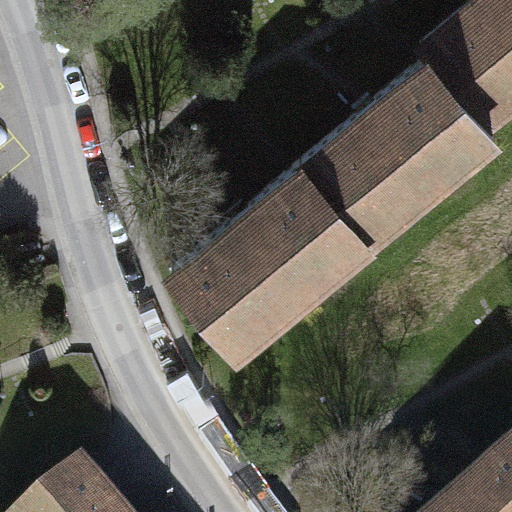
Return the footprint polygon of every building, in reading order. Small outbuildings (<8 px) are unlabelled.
[(430,48),(485,116),(511,94),(511,0),(464,0),(420,36),(430,48)] [(304,150),(367,227),(493,125),(485,116),(430,48),(304,150)] [(367,227),(304,150),(168,260),(232,337),(367,227)] [(511,511),(511,462),(451,511),(511,511)] [(109,511),(78,475),(34,511),(109,511)]
